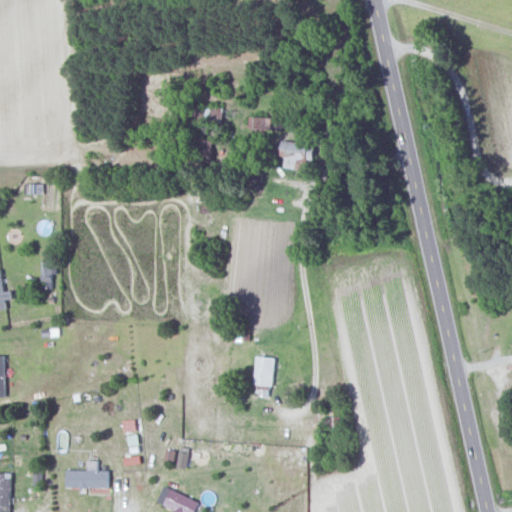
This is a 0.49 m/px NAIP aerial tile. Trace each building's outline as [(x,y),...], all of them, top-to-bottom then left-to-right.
[(273,130),(273,117),(252,117),(251,129),(273,130)] [(214,139),(199,138),(198,161),(213,161),(214,139)] [(286,157),(285,167),(307,168),(308,159),(316,159),(317,142),(283,141),(282,157),(286,157)] [(42,288),(53,289),(54,272),(58,272),(59,260),(43,259),(42,288)] [(0,268),(0,309),(8,308),(7,299),(14,298),(13,289),(5,290),(3,269),(0,268)] [(256,384),(275,385),(276,356),(257,355),(256,384)] [(67,487),(110,487),(110,470),(99,470),(99,460),(89,460),(88,469),(68,469),(67,487)] [(11,511),(13,472),(0,471),(0,511),(11,511)]
